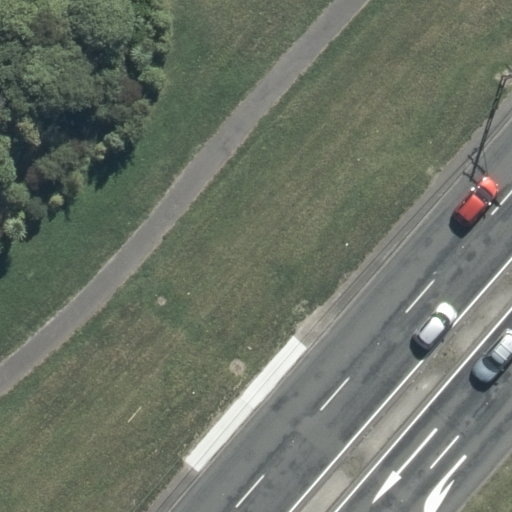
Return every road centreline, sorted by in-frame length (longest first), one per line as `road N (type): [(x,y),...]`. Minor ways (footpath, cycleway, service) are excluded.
road 1 (secondary): [(217,511),(511,182)]
road 2 (secondary): [(511,357),(373,511)]
